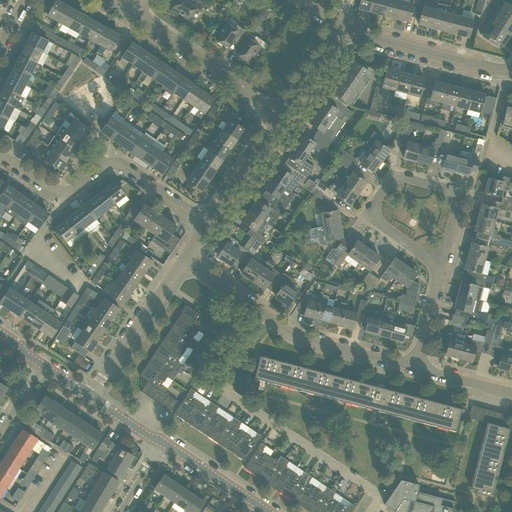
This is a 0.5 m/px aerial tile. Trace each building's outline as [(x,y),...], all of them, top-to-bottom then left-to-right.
[(47,15),(58,22),(67,6),(56,0),(47,15)] [(184,0),(177,0),(173,7),(179,11),(178,13),(188,20),(193,12),(197,15),(204,6),(195,0),(190,0),(188,3),(184,0)] [(360,0),(358,9),(359,9),(359,8),(370,11),(373,0),(360,0)] [(373,0),(370,11),(371,12),(370,12),(371,13),(371,12),(383,15),(386,0),(373,0)] [(400,1),(396,0),(386,0),(383,15),(383,16),(384,15),(395,18),(400,1)] [(414,18),(415,18),(415,17),(418,6),(419,0),(408,0),(408,3),(400,1),(395,18),(395,19),(396,19),(396,18),(408,21),(408,22),(410,16),(414,17),(414,18)] [(511,6),(509,4),(508,5),(502,1),(481,34),(480,34),(480,35),(483,36),(483,37),(495,45),(497,42),(503,46),(503,45),(501,44),(505,38),(507,40),(510,35),(508,33),(511,28),(511,6)] [(257,3),(251,9),(256,14),(261,8),(257,3)] [(431,27),(443,30),(443,31),(448,13),(449,6),(437,3),(435,9),(431,27),(430,28),(431,28),(431,27)] [(66,32),(69,28),(68,27),(77,12),(67,6),(58,22),(62,24),(60,28),(60,29),(66,32)] [(419,24),(431,27),(435,9),(423,6),(422,7),(418,6),(415,17),(420,18),(418,25),(419,24)] [(257,16),(264,21),(270,13),(263,8),(257,16)] [(69,28),(79,33),(87,18),(77,12),(68,27),(69,28)] [(448,13),(443,31),(444,30),(455,34),(460,16),(448,13)] [(460,16),(455,34),(456,35),(456,34),(468,37),(467,38),(468,38),(473,19),(467,18),(460,16)] [(87,18),(79,33),(89,39),(98,24),(87,18)] [(221,35),(216,41),(218,41),(217,42),(221,45),(222,44),(227,48),(232,39),(238,43),(245,31),(237,25),(234,29),(226,23),(219,33),(221,35)] [(108,29),(98,24),(89,39),(100,45),(108,29)] [(49,38),(52,33),(36,25),(34,30),(42,35),(49,38)] [(108,29),(100,45),(96,53),(102,56),(106,48),(111,51),(119,35),(108,29)] [(243,46),(237,55),(241,57),(240,58),(244,61),(245,60),(247,62),(249,59),(256,64),(266,49),(269,46),(256,37),(255,38),(245,31),(238,43),(243,46)] [(26,44),(41,52),(47,41),(32,33),(26,44)] [(66,41),(63,45),(70,49),(73,44),(66,41)] [(132,64),(142,50),(131,43),(122,57),(132,64)] [(21,55),(36,63),(41,52),(26,44),(21,55)] [(70,49),(82,55),(84,50),(73,44),(70,49)] [(132,64),(143,71),(152,57),(142,50),(132,64)] [(36,63),(21,55),(15,66),(30,74),(36,63)] [(69,67),(73,70),(81,59),(76,56),(69,67)] [(92,61),(85,57),(82,62),(89,66),(92,61)] [(153,78),(162,64),(152,57),(143,71),(139,76),(137,79),(142,83),(148,74),(153,78)] [(103,76),(106,71),(100,67),(92,61),(89,66),(103,76)] [(331,92),(349,104),(372,71),(374,73),(375,73),(372,71),(372,70),(360,62),(358,65),(352,61),(354,63),(350,68),(348,67),(345,71),(347,73),(343,79),(341,77),(338,82),(340,83),(336,89),(334,87),(331,92)] [(153,78),(163,85),(172,71),(162,64),(153,78)] [(9,77),(24,85),(27,81),(30,74),(15,66),(9,77)] [(66,80),(73,70),(69,67),(62,77),(66,80)] [(384,78),(382,87),(388,88),(395,90),(399,72),(399,73),(387,70),(387,69),(384,78)] [(172,71),(163,85),(161,88),(171,95),(183,78),(172,71)] [(399,72),(395,90),(407,93),(412,75),(411,75),(411,76),(399,73),(399,72)] [(412,75),(407,93),(418,96),(417,102),(422,103),(427,83),(423,82),(424,79),(424,78),(423,79),(412,76),(412,75)] [(18,96),(24,85),(9,77),(3,89),(18,96)] [(59,91),(66,80),(62,77),(61,77),(54,87),(59,91)] [(118,86),(121,82),(117,79),(114,77),(111,81),(117,86),(118,86)] [(193,85),(183,78),(171,95),(173,92),(183,99),(193,85)] [(435,81),(434,81),(434,83),(430,98),(426,97),(424,103),(434,106),(435,101),(442,103),(447,84),(446,85),(435,82),(435,81)] [(430,81),(426,97),(430,98),(434,83),(430,81)] [(118,86),(123,90),(126,86),(121,82),(118,86)] [(59,91),(54,87),(49,84),(42,95),(52,101),(59,91)] [(442,103),(441,110),(447,111),(448,105),(455,106),(460,88),(459,88),(447,85),(447,84),(442,103)] [(183,99),(193,106),(203,92),(193,85),(183,99)] [(377,104),(381,88),(376,86),(369,111),(375,113),(377,104)] [(460,88),(455,106),(467,110),(472,91),(471,92),(460,89),(460,88)] [(0,95),(0,100),(13,108),(13,107),(20,111),(22,108),(23,106),(26,100),(24,99),(18,96),(3,89),(0,95)] [(137,100),(141,95),(135,91),(131,96),(137,100)] [(472,91),(467,110),(480,113),(481,108),(493,111),(493,110),(496,98),(484,95),(485,94),(484,94),(484,95),(472,92),(472,91)] [(203,92),(193,106),(199,110),(195,115),(200,119),(208,107),(214,99),(203,92)] [(141,95),(137,100),(144,105),(147,100),(141,95)] [(133,107),(136,102),(129,98),(126,102),(133,107)] [(13,108),(0,100),(0,114),(7,118),(13,108)] [(40,107),(45,111),(49,105),(44,101),(40,107)] [(317,112),(330,121),(334,115),(340,120),(344,115),(347,117),(351,112),(340,104),(336,110),(324,101),(317,112)] [(142,107),(136,102),(133,107),(139,112),(142,107)] [(148,107),(158,114),(161,109),(151,103),(148,107)] [(377,104),(375,113),(382,114),(383,111),(384,111),(385,106),(383,105),(377,104)] [(218,108),(214,105),(205,118),(209,121),(218,108)] [(511,106),(507,105),(503,120),(501,120),(499,127),(511,130),(511,133),(511,135),(511,134),(511,106)] [(33,118),(38,121),(45,111),(40,108),(36,114),(33,118)] [(51,118),(53,115),(56,111),(51,108),(46,115),(51,118)] [(161,109),(158,114),(165,119),(168,114),(161,109)] [(153,121),(157,117),(150,112),(147,117),(153,121)] [(318,137),(329,145),(333,139),(329,137),(333,132),(326,127),(330,121),(317,112),(309,123),(321,131),(318,137)] [(100,123),(102,120),(92,113),(90,117),(100,123)] [(223,130),(236,139),(244,129),(236,124),(240,119),(231,113),(229,114),(225,120),(225,122),(227,124),(223,130)] [(46,115),(42,121),(46,125),(51,118),(46,115)] [(66,129),(81,139),(88,129),(68,115),(65,120),(70,124),(66,129)] [(101,131),(111,138),(121,124),(111,117),(110,117),(101,131)] [(160,125),(163,121),(157,117),(153,121),(160,125)] [(205,128),(209,121),(205,118),(200,125),(205,128)] [(175,119),(171,124),(178,128),(182,124),(175,119)] [(31,132),(35,125),(31,122),(26,128),(31,132)] [(121,124),(111,138),(121,145),(131,131),(121,124)] [(178,128),(189,136),(192,131),(182,124),(178,128)] [(395,137),(401,139),(404,127),(399,125),(395,137)] [(74,149),(81,139),(66,129),(62,126),(55,136),(74,149)] [(174,135),(177,131),(170,126),(167,131),(174,135)] [(401,139),(408,141),(411,128),(404,127),(401,139)] [(20,133),(14,141),(21,146),(31,132),(26,128),(22,134),(20,133)] [(41,132),(36,129),(32,135),(36,139),(41,132)] [(429,165),(433,151),(437,152),(438,150),(440,150),(445,131),(440,129),(437,139),(436,138),(434,143),(433,142),(429,145),(429,147),(429,148),(420,146),(417,161),(424,163),(429,165)] [(229,150),(236,139),(223,130),(215,140),(229,150)] [(132,152),(141,138),(131,131),(121,145),(132,152)] [(180,140),(183,135),(177,131),(174,135),(180,140)] [(445,131),(440,150),(441,149),(447,151),(451,133),(445,131)] [(195,132),(191,138),(195,142),(200,136),(195,132)] [(374,132),(363,148),(368,151),(381,161),(385,155),(386,155),(389,150),(377,141),(380,137),(374,132)] [(294,145),(307,154),(312,148),(318,153),(321,148),(325,150),(329,145),(318,137),(314,142),(302,134),(294,145)] [(24,147),(32,153),(40,141),(36,139),(32,135),(24,147)] [(48,146),(66,159),(74,149),(55,136),(54,136),(47,146),(48,146)] [(151,145),(141,138),(132,152),(142,159),(151,145)] [(195,142),(191,138),(186,145),(191,148),(195,142)] [(209,150),(222,160),(229,150),(215,140),(209,150)] [(417,161),(420,146),(407,142),(403,158),(409,159),(417,161)] [(151,145),(142,159),(152,166),(162,152),(151,145)] [(295,170),(306,177),(313,167),(304,160),(307,154),(294,145),(287,156),(299,164),(295,170)] [(459,155),(455,171),(462,173),(462,174),(468,175),(470,169),(476,171),(479,158),(482,147),(476,145),(473,159),(459,155)] [(48,146),(40,157),(45,160),(59,170),(66,159),(48,146)] [(355,167),(359,162),(341,149),(337,154),(345,159),(355,167)] [(201,161),(215,170),(222,160),(209,150),(201,161)] [(376,167),(381,161),(368,151),(360,162),(373,172),(377,167),(376,167)] [(152,166),(162,174),(172,160),(162,152),(152,166)] [(446,152),(444,158),(442,168),(447,170),(448,169),(455,171),(459,155),(446,152)] [(182,162),(186,157),(181,153),(177,159),(182,162)] [(182,162),(177,159),(165,176),(170,179),(182,162)] [(341,164),(351,172),(355,167),(345,159),(341,164)] [(194,171),(208,180),(215,170),(201,161),(194,171)] [(272,177),(285,187),(289,181),(295,185),(299,181),(302,183),(306,177),(295,170),(291,175),(279,167),(272,177)] [(201,191),(208,180),(194,171),(187,181),(201,191)] [(366,182),(358,176),(352,173),(344,183),(357,193),(362,187),(366,182)] [(494,175),(493,179),(489,179),(487,186),(486,186),(485,192),(494,195),(501,196),(502,191),(505,192),(506,189),(510,186),(511,179),(494,175)] [(276,197),(272,203),(283,210),(287,204),(284,202),(287,197),(281,193),(285,187),(272,177),(264,189),(276,197)] [(105,189),(115,203),(125,195),(114,182),(105,189)] [(315,187),(331,199),(335,195),(337,196),(350,205),(353,200),(353,199),(357,193),(344,183),(340,190),(333,184),(329,190),(318,182),(315,187)] [(0,195),(0,201),(8,207),(17,193),(7,186),(0,195)] [(328,204),(331,199),(315,187),(311,192),(328,204)] [(105,189),(95,197),(105,211),(115,203),(105,189)] [(15,219),(28,200),(17,193),(8,207),(5,212),(15,219)] [(105,211),(95,197),(85,205),(95,218),(105,211)] [(511,199),(503,197),(501,203),(511,205),(511,199)] [(130,220),(136,211),(142,203),(136,199),(129,210),(129,211),(125,217),(130,220)] [(24,226),(38,207),(28,200),(15,219),(24,226)] [(256,200),(249,211),(262,220),(266,214),(273,219),(276,214),(279,216),(283,210),(272,203),(268,208),(256,200)] [(480,210),(479,217),(495,222),(497,215),(503,217),(509,219),(510,212),(511,212),(511,210),(511,205),(501,203),(491,200),(489,206),(481,204),(480,210)] [(145,205),(144,204),(134,220),(144,227),(154,212),(144,206),(145,205)] [(85,205),(75,213),(86,226),(85,226),(89,231),(90,232),(100,224),(95,218),(85,205)] [(323,226),(339,224),(337,216),(338,216),(337,210),(330,212),(329,205),(318,207),(319,214),(321,213),(323,226)] [(38,207),(28,221),(38,228),(43,223),(48,214),(38,207)] [(262,220),(249,211),(241,222),(249,227),(253,230),(249,235),(251,236),(256,240),(260,243),(261,243),(264,238),(261,235),(264,230),(262,229),(266,223),(262,220)] [(155,212),(154,212),(144,227),(155,234),(165,220),(155,213),(155,212)] [(85,226),(86,226),(75,213),(65,220),(80,239),(89,231),(85,226)] [(130,220),(125,217),(119,227),(123,230),(130,220)] [(493,229),(495,222),(479,217),(477,225),(476,225),(475,231),(484,233),(489,235),(488,241),(503,245),(505,239),(500,237),(500,236),(496,235),(497,230),(493,229)] [(155,234),(150,241),(170,254),(180,240),(171,234),(176,227),(176,226),(175,227),(165,220),(166,219),(165,219),(165,220),(155,234)] [(80,239),(65,220),(55,228),(66,241),(70,247),(80,239)] [(340,232),(339,224),(323,226),(317,228),(319,242),(324,245),(331,244),(330,239),(342,237),(341,231),(340,232)] [(115,241),(123,230),(119,227),(111,238),(115,241)] [(135,240),(125,232),(122,237),(132,245),(135,240)] [(4,234),(1,239),(11,246),(17,237),(11,233),(8,237),(4,234)] [(237,268),(248,251),(252,245),(256,240),(251,236),(243,247),(237,243),(237,242),(231,237),(227,243),(217,257),(230,266),(233,261),(238,265),(237,267),(237,268)] [(21,253),(25,248),(20,245),(23,240),(17,237),(11,246),(21,253)] [(106,244),(111,248),(115,241),(111,238),(106,244)] [(135,240),(132,245),(143,252),(146,247),(145,246),(136,240),(135,240)] [(344,260),(355,267),(367,249),(361,245),(362,245),(357,241),(353,246),(348,242),(341,253),(341,252),(333,263),(339,267),(344,260)] [(503,245),(488,241),(486,247),(471,243),(470,249),(468,256),(485,261),(487,251),(488,251),(501,254),(503,245)] [(0,248),(7,254),(10,249),(1,242),(0,242),(0,248)] [(113,250),(117,254),(122,248),(117,244),(113,250)] [(7,254),(9,255),(14,259),(17,254),(10,249),(7,254)] [(333,263),(341,252),(336,249),(328,259),(333,263)] [(374,254),(367,249),(355,267),(358,262),(370,270),(379,257),(374,254)] [(117,254),(113,250),(108,257),(113,260),(117,254)] [(130,262),(145,272),(144,271),(151,262),(152,262),(137,251),(130,262)] [(259,258),(248,251),(237,268),(239,265),(244,269),(241,273),(252,281),(262,267),(256,262),(259,258)] [(105,257),(100,254),(96,259),(101,263),(105,257)] [(466,264),(464,269),(470,271),(469,277),(478,280),(478,279),(493,283),(495,277),(484,275),(481,274),(483,269),(485,261),(468,256),(467,264),(466,264)] [(391,275),(396,279),(404,266),(399,262),(399,261),(394,258),(380,278),(386,282),(391,275)] [(96,259),(88,271),(92,276),(101,263),(96,259)] [(27,260),(24,266),(31,270),(34,265),(27,260)] [(270,291),(271,291),(282,274),(272,268),(275,264),(268,260),(263,267),(262,267),(252,281),(264,289),(267,285),(272,288),(270,291)] [(145,272),(130,262),(122,272),(138,283),(137,282),(144,272),(145,273),(145,272)] [(98,271),(103,274),(107,269),(102,265),(98,271)] [(404,266),(396,279),(407,287),(405,296),(403,295),(397,297),(396,300),(399,301),(403,302),(404,298),(416,301),(418,295),(417,295),(418,293),(420,286),(412,280),(416,274),(411,270),(411,271),(404,266)] [(42,270),(38,268),(33,275),(43,283),(45,280),(48,275),(42,270)] [(118,269),(111,279),(130,293),(137,283),(138,283),(122,272),(118,269)] [(98,271),(91,282),(96,285),(103,274),(98,271)] [(369,272),(361,282),(366,286),(374,276),(369,272)] [(283,273),(282,274),(271,291),(273,288),(278,292),(275,296),(288,305),(298,291),(290,286),(295,280),(283,273)] [(48,275),(45,280),(42,284),(52,291),(58,282),(48,275)] [(366,286),(371,290),(379,280),(374,276),(366,286)] [(110,279),(103,290),(123,304),(122,303),(129,293),(130,294),(130,293),(111,279),(110,279)] [(460,287),(458,295),(480,300),(483,287),(491,290),(493,283),(478,279),(478,280),(477,285),(461,281),(460,287)] [(68,289),(58,282),(52,291),(62,298),(65,293),(68,289)] [(337,292),(337,289),(338,287),(325,284),(324,289),(337,292)] [(338,287),(337,289),(349,292),(350,287),(338,284),(338,287)] [(511,289),(505,287),(503,295),(509,297),(511,289)] [(19,295),(9,288),(0,301),(0,302),(10,309),(19,295)] [(65,293),(62,298),(60,301),(70,307),(78,295),(68,289),(65,293)] [(80,299),(85,302),(89,295),(84,292),(81,297),(80,299)] [(306,293),(297,307),(305,312),(304,315),(316,319),(320,304),(308,301),(310,295),(306,293)] [(29,302),(19,295),(10,309),(20,316),(29,302)] [(465,311),(464,317),(466,318),(469,319),(470,319),(471,319),(488,324),(489,324),(490,319),(491,315),(480,312),(483,301),(480,301),(480,300),(458,295),(456,302),(454,308),(465,311)] [(320,304),(316,319),(328,322),(332,307),(326,305),(328,299),(322,297),(320,304)] [(104,298),(96,309),(112,320),(111,319),(118,309),(119,310),(119,309),(104,298)] [(399,301),(399,303),(415,307),(416,301),(404,298),(403,302),(399,301)] [(80,299),(76,305),(81,308),(85,302),(80,299)] [(29,302),(20,316),(31,323),(44,303),(39,300),(35,306),(29,302)] [(357,311),(363,313),(364,309),(366,301),(360,300),(357,311)] [(332,307),(328,322),(341,325),(346,304),(341,302),(339,309),(332,307)] [(399,303),(397,309),(413,313),(415,307),(399,303)] [(346,304),(341,325),(353,328),(357,314),(345,310),(346,304)] [(178,317),(178,318),(198,331),(201,326),(199,325),(201,323),(204,325),(204,324),(208,327),(211,322),(186,306),(181,313),(184,315),(181,319),(178,317)] [(50,316),(40,309),(31,323),(41,330),(50,316)] [(112,320),(96,309),(89,320),(105,330),(104,330),(111,320),(112,320)] [(366,327),(365,331),(377,335),(382,313),(364,309),(363,313),(360,326),(366,327)] [(51,337),(61,323),(50,316),(54,310),(41,330),(51,337)] [(66,320),(71,323),(76,316),(71,313),(66,320)] [(389,315),(382,313),(377,335),(390,338),(393,323),(387,322),(388,318),(389,315)] [(462,324),(464,317),(453,314),(451,321),(460,324),(462,324)] [(170,329),(195,346),(198,342),(194,339),(195,338),(192,336),(193,334),(195,336),(198,331),(178,318),(181,320),(178,324),(175,322),(170,329)] [(66,320),(63,326),(67,329),(71,323),(66,320)] [(89,320),(82,330),(97,341),(98,341),(97,340),(104,330),(105,331),(105,330),(89,320)] [(393,324),(393,323),(390,338),(402,341),(403,335),(411,337),(414,326),(406,324),(394,321),(393,324)] [(488,324),(486,330),(487,330),(493,332),(495,325),(489,324),(488,324)] [(492,339),(489,351),(501,355),(497,368),(510,372),(511,365),(511,349),(508,348),(508,349),(497,346),(498,341),(501,327),(495,325),(493,332),(491,339),(492,339)] [(63,326),(55,339),(61,343),(68,333),(67,329),(63,326)] [(193,350),(195,346),(170,329),(166,336),(168,338),(166,342),(163,341),(182,354),(186,349),(184,348),(185,346),(188,348),(189,347),(193,350)] [(82,330),(70,347),(81,355),(85,349),(90,352),(90,351),(96,341),(97,341),(82,330)] [(475,348),(489,351),(492,339),(491,339),(493,332),(487,330),(485,337),(484,337),(483,343),(472,340),(470,346),(462,344),(458,358),(472,362),(475,348)] [(445,355),(458,358),(462,344),(464,337),(464,336),(455,333),(455,335),(448,333),(446,339),(440,337),(438,346),(447,349),(445,355)] [(155,352),(180,369),(183,365),(179,362),(176,359),(177,358),(179,359),(182,354),(163,341),(165,343),(163,347),(160,345),(155,352)] [(180,369),(155,352),(150,360),(153,361),(150,366),(147,364),(167,377),(170,372),(168,371),(169,369),(173,372),(173,371),(177,373),(180,369)] [(82,358),(77,365),(83,369),(88,362),(82,358)] [(443,425),(442,428),(443,428),(444,425),(449,426),(448,429),(456,431),(460,414),(453,412),(454,409),(442,406),(441,409),(427,405),(428,402),(416,399),(415,402),(401,398),(401,396),(390,393),(389,395),(382,393),(383,391),(371,388),(370,390),(356,386),(356,384),(345,381),(344,383),(329,379),(330,377),(319,374),(318,376),(303,372),(304,370),(293,367),(292,369),(277,366),(278,363),(267,360),(266,363),(258,361),(254,378),(262,381),(263,377),(268,379),(267,382),(268,379),(273,380),(272,383),(371,409),(370,413),(377,415),(378,411),(437,427),(438,423),(443,425)] [(167,377),(147,364),(150,366),(147,370),(144,369),(139,376),(147,381),(152,385),(157,388),(162,391),(164,392),(167,388),(163,386),(164,385),(160,383),(162,381),(163,382),(167,377)] [(147,381),(141,391),(146,395),(152,385),(147,381)] [(152,385),(146,395),(151,398),(157,388),(152,385)] [(157,388),(151,398),(156,401),(162,391),(157,388)] [(186,421),(186,422),(199,402),(202,397),(195,392),(191,389),(183,399),(174,414),(181,419),(183,416),(188,419),(186,421)] [(162,391),(156,401),(160,405),(167,394),(164,392),(162,391)] [(167,394),(160,405),(165,408),(172,398),(167,394)] [(34,410),(44,417),(54,403),(44,396),(34,410)] [(172,398),(165,408),(170,411),(177,401),(172,398)] [(199,402),(186,422),(188,419),(192,422),(190,425),(197,429),(214,404),(210,402),(207,405),(204,408),(203,407),(204,405),(199,402)] [(54,403),(44,417),(48,420),(45,425),(50,429),(54,423),(63,409),(54,403)] [(206,431),(211,434),(222,417),(226,412),(218,407),(214,404),(197,429),(205,434),(206,431)] [(468,418),(480,421),(483,408),(471,405),(468,418)] [(483,408),(480,421),(485,422),(489,410),(483,408)] [(54,423),(63,430),(73,415),(63,409),(54,423)] [(489,410),(485,422),(487,423),(491,424),(494,412),(489,410)] [(211,434),(209,437),(211,434),(215,437),(214,440),(221,445),(237,420),(233,417),(226,412),(222,417),(211,434)] [(494,412),(491,424),(497,425),(500,413),(494,412)] [(500,413),(497,425),(503,427),(506,415),(500,413)] [(63,430),(73,436),(83,422),(73,415),(63,430)] [(29,419),(24,426),(30,429),(34,422),(29,419)] [(237,420),(221,445),(228,450),(230,447),(234,450),(232,453),(245,433),(241,430),(239,431),(238,430),(240,427),(239,426),(241,423),(237,420)] [(82,443),(92,428),(83,422),(73,436),(82,443)] [(491,424),(487,423),(472,483),(475,484),(473,489),(490,494),(491,490),(489,489),(493,472),(496,473),(499,461),(496,461),(500,446),(503,447),(506,435),(503,434),(505,427),(503,427),(497,425),(491,424)] [(43,428),(39,435),(44,438),(48,432),(43,428)] [(92,449),(96,443),(102,435),(92,428),(82,443),(92,449)] [(249,428),(245,433),(232,453),(234,450),(239,453),(237,456),(244,461),(251,450),(261,436),(257,433),(256,433),(249,428)] [(22,429),(16,439),(30,449),(37,439),(22,429)] [(48,432),(44,438),(49,442),(53,435),(48,432)] [(105,438),(97,449),(102,452),(113,459),(127,467),(133,456),(120,448),(111,442),(105,438)] [(30,449),(16,439),(10,449),(24,458),(30,449)] [(58,447),(64,450),(68,444),(63,440),(58,447)] [(256,476),(269,456),(264,453),(263,455),(262,453),(264,450),(263,450),(265,446),(261,443),(244,468),(252,473),(254,470),(258,473),(256,476)] [(68,444),(64,450),(68,453),(73,447),(68,444)] [(10,449),(4,459),(18,468),(24,458),(10,449)] [(39,454),(46,459),(49,453),(42,449),(39,454)] [(97,449),(91,460),(95,463),(99,457),(110,464),(107,469),(112,472),(120,477),(127,467),(113,459),(102,452),(97,449)] [(82,453),(79,459),(84,462),(88,456),(82,453)] [(43,464),(46,459),(39,454),(35,459),(43,464)] [(269,456),(256,476),(258,473),(263,476),(261,479),(268,484),(285,459),(280,456),(278,460),(277,459),(275,462),(273,461),(274,459),(269,456)] [(4,459),(0,464),(0,470),(12,478),(18,468),(4,459)] [(279,491),(293,472),(288,468),(286,470),(285,469),(287,466),(286,465),(289,461),(285,459),(268,484),(275,488),(277,486),(281,488),(279,491)] [(71,461),(67,467),(77,474),(81,467),(71,461)] [(83,473),(89,477),(91,478),(97,469),(89,463),(83,473)] [(67,467),(63,473),(73,480),(77,474),(67,467)] [(284,494),(291,499),(308,474),(304,472),(303,472),(296,467),(293,472),(279,491),(279,492),(281,489),(286,492),(284,494)] [(29,468),(26,473),(33,478),(37,473),(29,468)] [(0,483),(6,488),(12,478),(0,470),(0,483)] [(103,472),(97,482),(112,491),(118,481),(110,476),(103,472)] [(30,483),(33,478),(26,473),(23,478),(30,483)] [(63,473),(59,479),(69,486),(73,480),(63,473)] [(86,482),(89,477),(83,473),(80,478),(86,482)] [(308,474),(291,499),(298,504),(300,501),(304,504),(316,487),(319,482),(312,477),(308,474)] [(164,495),(173,482),(163,475),(154,488),(164,495)] [(59,479),(55,486),(65,492),(69,486),(59,479)] [(452,511),(453,509),(452,508),(453,506),(454,507),(455,502),(447,499),(446,502),(441,500),(442,498),(423,493),(425,488),(418,486),(419,484),(418,484),(400,480),(384,504),(395,511),(452,511)] [(106,501),(112,491),(97,482),(91,492),(106,501)] [(164,495),(174,502),(183,489),(173,482),(164,495)] [(55,486),(51,492),(61,498),(65,492),(55,486)] [(14,493),(15,493),(21,497),(25,492),(18,487),(14,493)] [(73,487),(70,492),(77,496),(80,491),(73,487)] [(304,504),(302,507),(303,507),(304,504),(309,507),(307,510),(309,511),(315,511),(331,490),(327,487),(324,491),(323,490),(321,494),(319,493),(321,491),(316,487),(304,504)] [(183,489),(174,502),(184,509),(193,496),(183,489)] [(331,490),(315,511),(332,511),(339,503),(342,498),(335,493),(331,490)] [(51,492),(47,498),(57,505),(61,498),(51,492)] [(77,496),(70,492),(66,497),(73,502),(77,496)] [(86,502),(100,511),(106,501),(91,492),(86,502)] [(21,497),(15,493),(12,497),(18,502),(21,497)] [(189,511),(197,511),(204,503),(193,496),(184,509),(189,511)] [(47,498),(43,504),(53,511),(57,505),(47,498)] [(152,503),(147,501),(143,508),(148,511),(152,503)] [(80,511),(99,511),(100,511),(86,502),(80,511)] [(339,503),(332,511),(350,511),(354,506),(350,503),(348,507),(347,506),(344,509),(343,508),(344,506),(339,503)]
